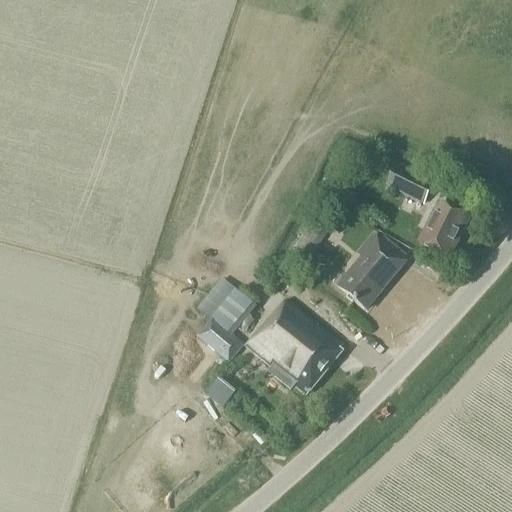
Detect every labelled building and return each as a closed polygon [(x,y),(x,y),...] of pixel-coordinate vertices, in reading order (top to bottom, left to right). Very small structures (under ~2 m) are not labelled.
[(423,207),(433,188),(395,168),(385,187),(423,207)] [(447,259),(467,220),(437,205),(417,244),(447,259)] [(308,265),(330,230),(312,218),(291,255),(308,265)] [(364,313),(384,289),(404,265),(373,239),(358,257),(362,260),(338,289),(354,303),(353,304),(364,313)] [(290,274),(283,282),(293,290),(299,282),(290,274)] [(211,321),(227,334),(252,304),(237,291),(211,321)] [(290,392),(292,390),(304,400),(333,364),(330,361),(339,348),(283,303),(244,351),(269,371),(267,373),(290,392)] [(199,337),(229,362),(242,347),(227,334),(211,321),(199,337)]
